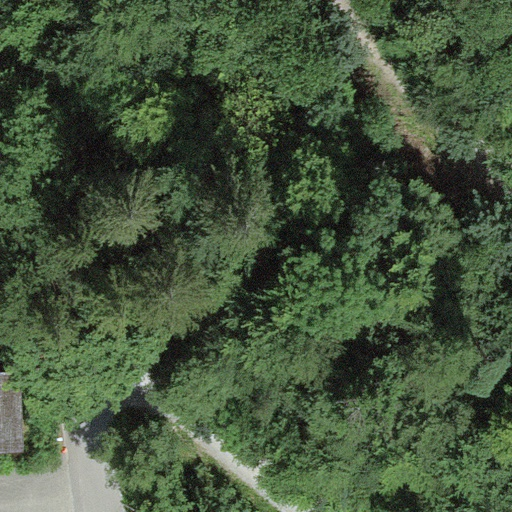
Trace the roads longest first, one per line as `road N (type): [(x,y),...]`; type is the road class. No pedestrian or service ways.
road 1 (residential): [(96,511),(83,459),(89,376),(31,304),(0,293)]
road 2 (track): [(343,0),(435,122),(511,193)]
road 3 (track): [(292,511),(178,414),(89,376)]
